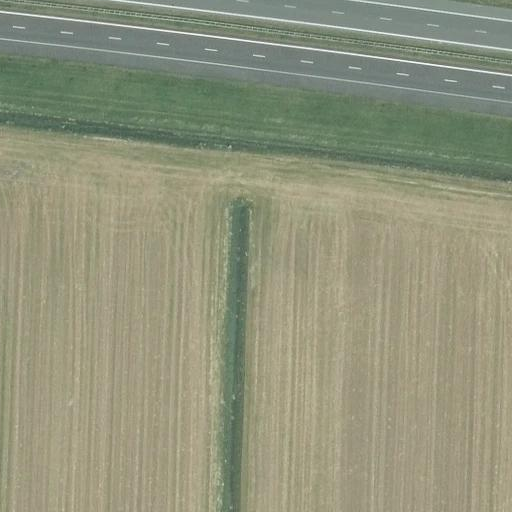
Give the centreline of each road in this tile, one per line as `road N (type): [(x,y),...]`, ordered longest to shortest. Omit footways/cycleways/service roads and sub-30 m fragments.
road 1 (motorway): [(0,25),(511,89)]
road 2 (motorway): [(511,35),(227,0)]
